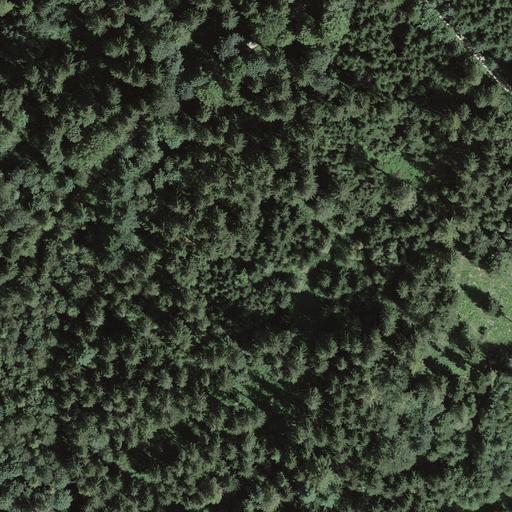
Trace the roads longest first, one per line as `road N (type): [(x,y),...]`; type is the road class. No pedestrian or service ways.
road 1 (track): [(299,0),(121,136),(0,289)]
road 2 (track): [(427,0),(511,89)]
